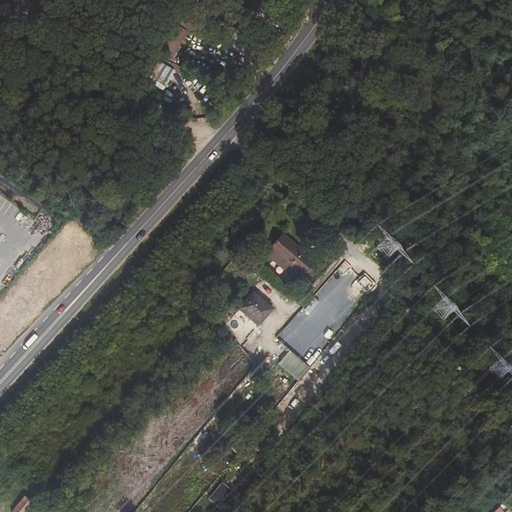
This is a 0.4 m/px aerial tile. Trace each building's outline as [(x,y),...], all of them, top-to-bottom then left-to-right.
[(225,4),(225,12),(232,12),(231,4),(229,4),(229,0),(219,0),(222,1),(222,4),(225,4)] [(160,55),(173,61),(188,30),(174,24),(160,55)] [(153,77),(166,83),(171,71),(159,66),(153,77)] [(280,240),(264,259),(291,282),(308,263),(280,240)] [(250,295),(234,313),(254,328),(269,312),(250,295)] [(291,351),(279,364),(297,380),(309,368),(291,351)] [(209,498),(221,509),(235,492),(222,481),(209,498)] [(17,497),(5,509),(8,511),(19,511),(26,505),(17,497)]
